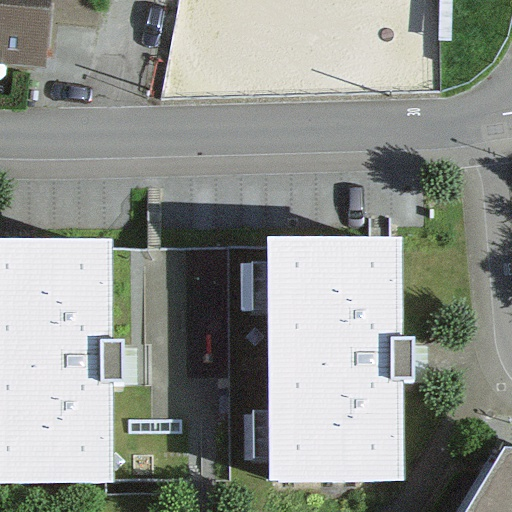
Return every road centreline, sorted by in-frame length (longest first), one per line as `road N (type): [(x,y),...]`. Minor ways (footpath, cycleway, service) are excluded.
road 1 (residential): [(0,135),(493,113)]
road 2 (residential): [(511,342),(493,113)]
